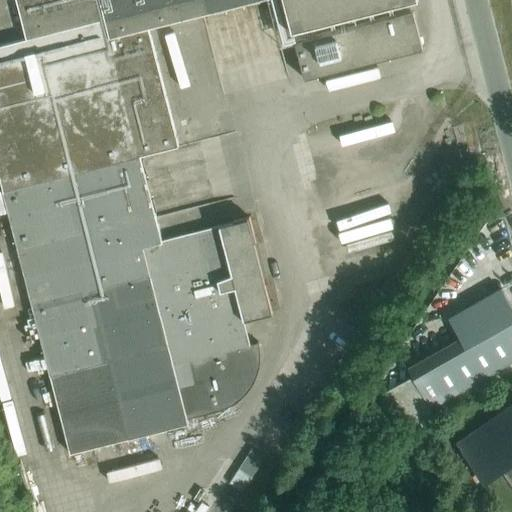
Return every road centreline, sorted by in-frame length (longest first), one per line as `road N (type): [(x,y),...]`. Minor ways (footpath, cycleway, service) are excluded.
road 1 (unknown): [(486,46),(288,93),(281,122),(293,335),(224,439),(150,511)]
road 2 (unclassified): [(511,143),(473,0)]
